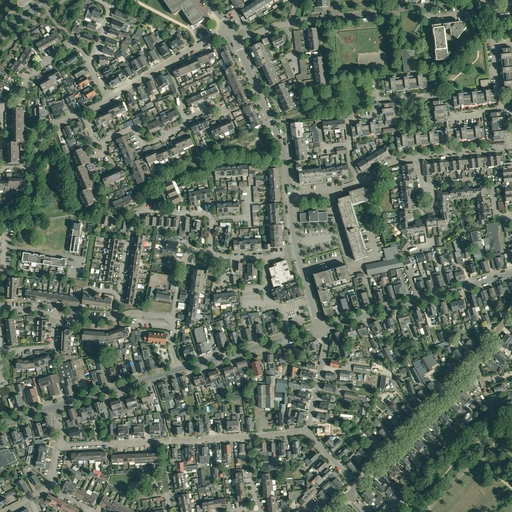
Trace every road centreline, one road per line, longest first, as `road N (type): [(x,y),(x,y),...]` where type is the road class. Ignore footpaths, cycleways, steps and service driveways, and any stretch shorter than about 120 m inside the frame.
road 1 (residential): [(58,446),(306,431)]
road 2 (tertiary): [(321,328),(511,274)]
road 3 (residential): [(118,317),(134,217),(146,210),(208,212),(211,219)]
road 4 (residential): [(356,486),(475,360)]
road 5 (residential): [(290,195),(280,144),(236,43)]
road 6 (tertiary): [(178,370),(321,328)]
road 7 (residential): [(502,109),(451,118),(449,93),(378,101)]
road 8 (residential): [(185,119),(142,146),(134,127),(96,144),(82,113)]
road 9 (residential): [(76,43),(25,81),(1,113),(0,140)]
road 10 (tertiary): [(56,406),(178,370)]
road 11 (residential): [(511,216),(495,216),(491,177),(420,186)]
